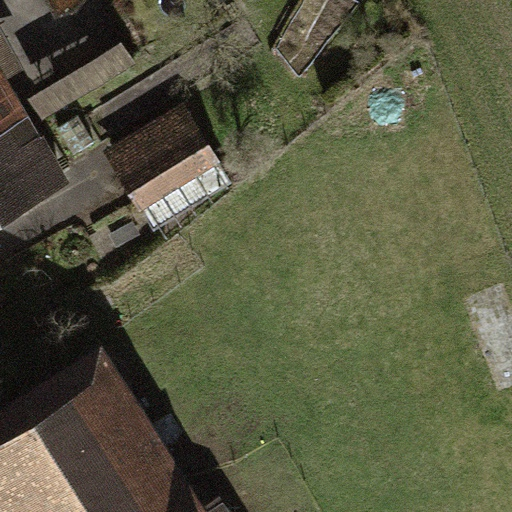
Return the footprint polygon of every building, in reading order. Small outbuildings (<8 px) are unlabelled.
[(33,95),(45,114),(136,61),(124,41),(33,95)] [(0,112),(20,148),(39,138),(0,69),(0,112)] [(181,110),(114,151),(143,199),(210,158),(181,110)] [(0,112),(0,209),(60,175),(39,138),(20,148),(0,112)] [(0,465),(29,511),(217,511),(211,502),(195,511),(164,511),(88,392),(0,448),(0,465)]
